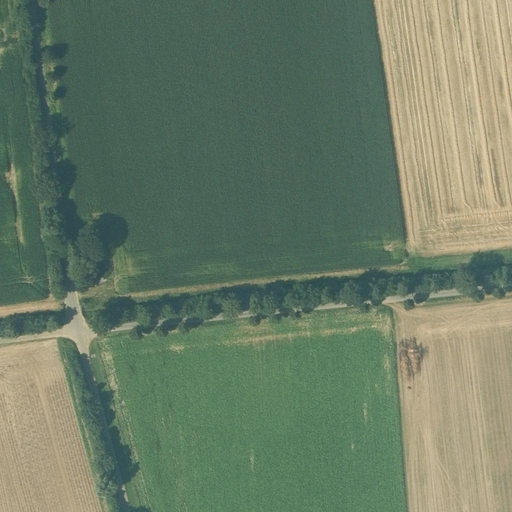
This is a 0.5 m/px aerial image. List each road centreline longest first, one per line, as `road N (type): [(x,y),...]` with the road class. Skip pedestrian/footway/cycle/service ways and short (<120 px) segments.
road 1 (unclassified): [(511,281),(80,326)]
road 2 (unclassified): [(32,0),(80,326)]
road 3 (unclassified): [(80,326),(127,511)]
